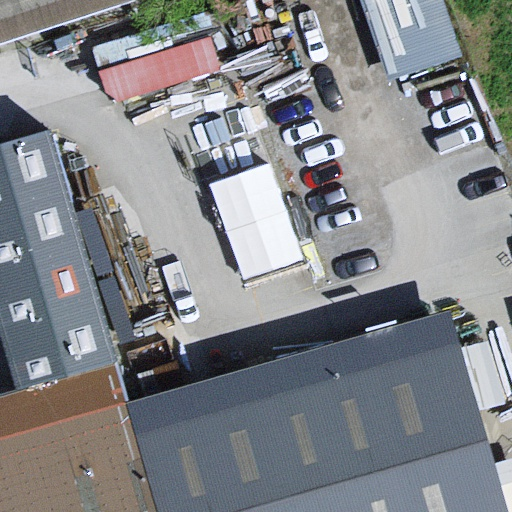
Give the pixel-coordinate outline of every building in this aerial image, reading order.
[(0,0),(0,53),(140,10),(136,0),(0,0)] [(441,0),(359,0),(383,76),(458,53),(441,0)] [(118,97),(224,51),(206,11),(100,57),(118,97)] [(59,131),(0,147),(0,337),(16,395),(116,367),(124,365),(59,131)] [(0,511),(505,511),(450,316),(127,408),(116,367),(16,395),(0,399),(0,511)]
